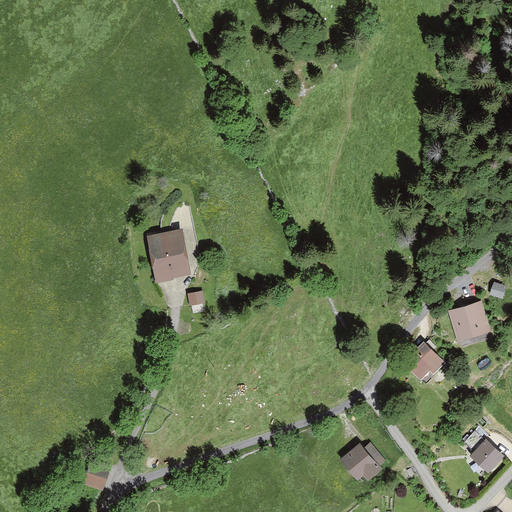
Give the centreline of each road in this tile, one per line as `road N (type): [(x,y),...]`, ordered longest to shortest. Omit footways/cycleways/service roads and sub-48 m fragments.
road 1 (residential): [(115,489),(375,394)]
road 2 (residential): [(173,291),(181,316),(115,489)]
road 3 (residential): [(511,235),(431,307),(375,394)]
road 4 (residential): [(375,394),(435,487),(462,511)]
